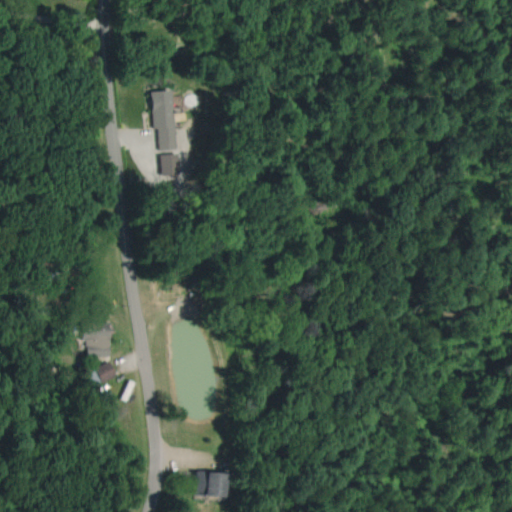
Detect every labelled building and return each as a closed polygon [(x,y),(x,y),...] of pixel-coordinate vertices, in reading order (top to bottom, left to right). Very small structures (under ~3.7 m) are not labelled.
[(144,90),(148,127),(152,127),(154,149),(171,147),(165,88),(144,90)] [(80,354),(105,354),(105,322),(79,322),(80,354)] [(91,365),(97,380),(111,376),(106,361),(91,365)] [(97,382),(90,369),(82,373),(89,386),(97,382)] [(188,494),(217,495),(217,471),(189,470),(188,494)]
